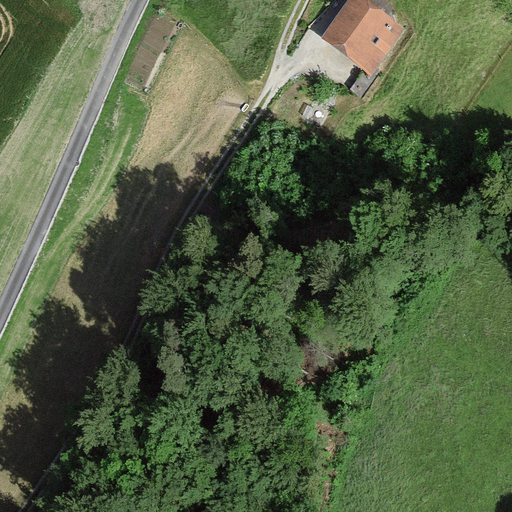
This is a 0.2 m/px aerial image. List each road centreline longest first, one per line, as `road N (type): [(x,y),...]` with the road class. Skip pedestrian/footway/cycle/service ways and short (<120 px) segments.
road 1 (track): [(303,0),(269,88),(180,229),(105,388),(22,511)]
road 2 (unclassified): [(138,0),(0,314)]
road 3 (track): [(136,511),(215,440),(285,403),(376,399)]
